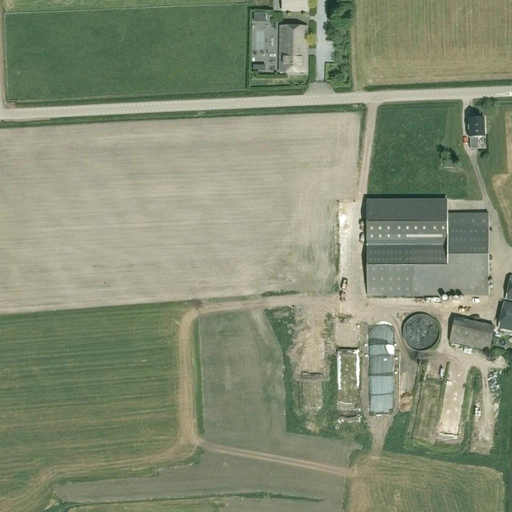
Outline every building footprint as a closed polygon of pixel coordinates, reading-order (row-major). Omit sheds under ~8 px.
[(283,0),(283,10),(291,10),(299,10),(307,10),(307,0),(283,0)] [(306,73),(307,27),(280,26),(279,73),(306,73)] [(485,137),(484,118),(469,119),(469,137),(470,137),(471,149),(479,149),(478,137),(485,137)] [(489,295),(489,215),(448,216),(448,200),(367,200),(367,295),(415,295),(489,295)] [(511,330),(511,276),(506,299),(511,299),(511,304),(504,302),(498,328),(511,330)] [(495,326),(454,317),(448,342),(489,352),(495,326)] [(421,331),(409,343),(420,354),(440,332),(433,326),(425,335),(421,331)] [(462,389),(454,390),(455,397),(445,397),(445,407),(462,406),(462,389)] [(397,396),(398,406),(410,405),(410,395),(397,396)] [(414,437),(433,440),(438,405),(419,403),(414,437)] [(475,455),(482,455),(483,446),(471,444),(470,454),(475,455)]
